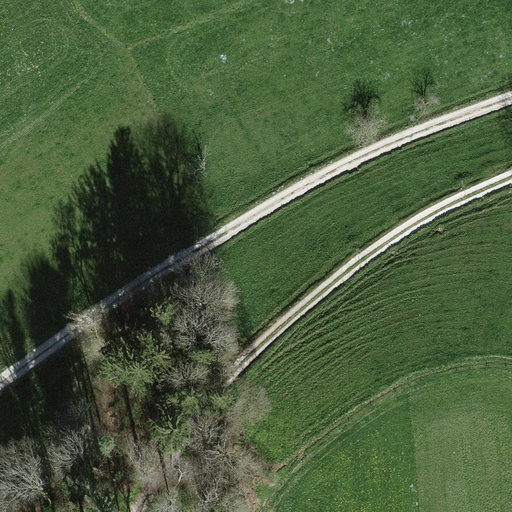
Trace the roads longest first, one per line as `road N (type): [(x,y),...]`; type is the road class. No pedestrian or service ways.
road 1 (track): [(511,98),(339,166),(87,315),(0,382)]
road 2 (track): [(138,511),(179,427),(212,387),(417,225),(511,178)]
